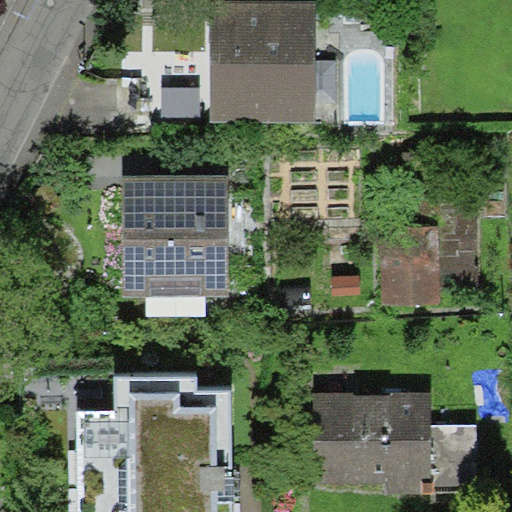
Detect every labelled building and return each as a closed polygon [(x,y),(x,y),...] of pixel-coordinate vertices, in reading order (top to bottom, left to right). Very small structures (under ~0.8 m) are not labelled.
[(294,9),(198,10),(200,129),(300,127),(299,105),(332,105),(331,68),(295,68),(294,9)] [(375,178),(381,305),(441,302),(440,279),(490,277),(485,173),(375,178)] [(219,178),(114,177),(113,299),(218,300),(219,178)] [(183,381),(107,383),(108,418),(66,419),(67,511),(227,511),(226,391),(183,392),(183,381)] [(425,397),(312,400),(315,497),(472,493),(471,432),(426,433),(425,397)]
